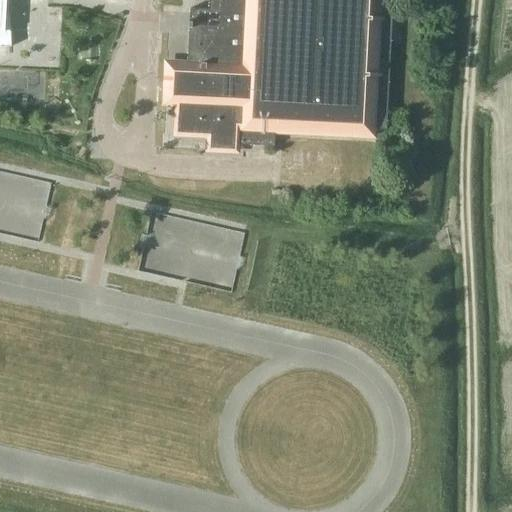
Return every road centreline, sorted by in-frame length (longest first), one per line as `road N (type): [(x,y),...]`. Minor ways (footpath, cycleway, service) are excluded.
road 1 (track): [(475,0),(463,128),(468,511)]
road 2 (unclassified): [(259,172),(144,165),(127,151),(141,0)]
